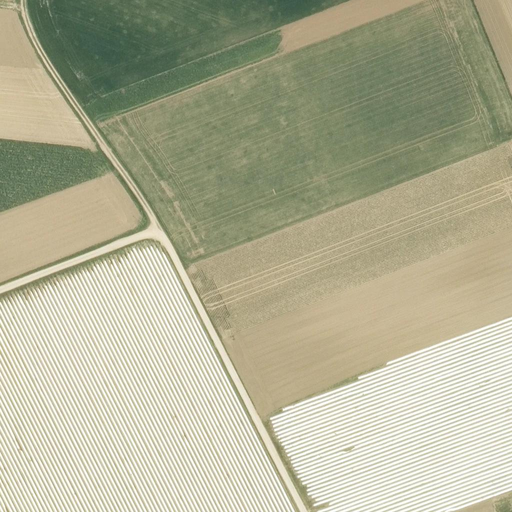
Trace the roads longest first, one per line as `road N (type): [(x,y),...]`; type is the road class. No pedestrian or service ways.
road 1 (track): [(23,0),(30,33),(160,234),(303,511)]
road 2 (track): [(0,293),(160,234)]
